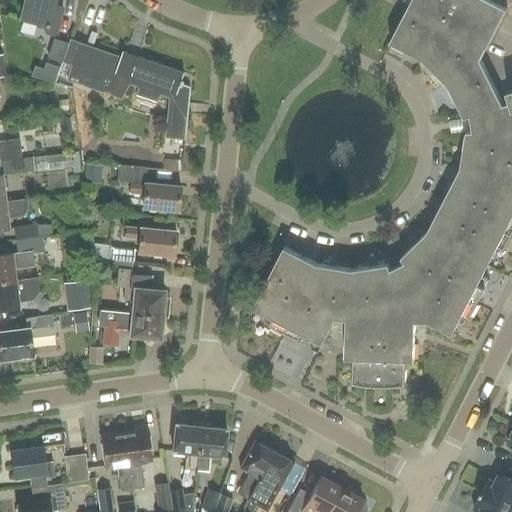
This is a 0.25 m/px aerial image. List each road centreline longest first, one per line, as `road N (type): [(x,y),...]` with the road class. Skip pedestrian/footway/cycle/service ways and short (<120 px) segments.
road 1 (residential): [(209,375),(238,27)]
road 2 (residential): [(429,484),(209,375)]
road 3 (residential): [(209,375),(0,405)]
road 4 (residential): [(429,484),(511,326)]
